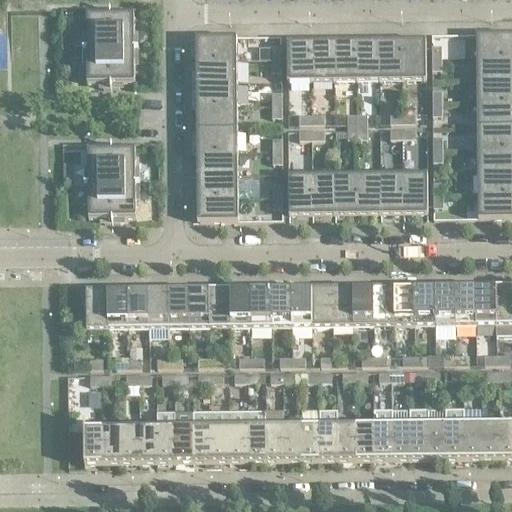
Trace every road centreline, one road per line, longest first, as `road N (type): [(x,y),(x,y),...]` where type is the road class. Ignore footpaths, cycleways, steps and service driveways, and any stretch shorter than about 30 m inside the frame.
road 1 (residential): [(0,500),(511,496)]
road 2 (residential): [(172,15),(511,9)]
road 3 (residential): [(173,259),(511,255)]
road 4 (residential): [(173,259),(172,15)]
road 5 (residential): [(0,262),(173,259)]
